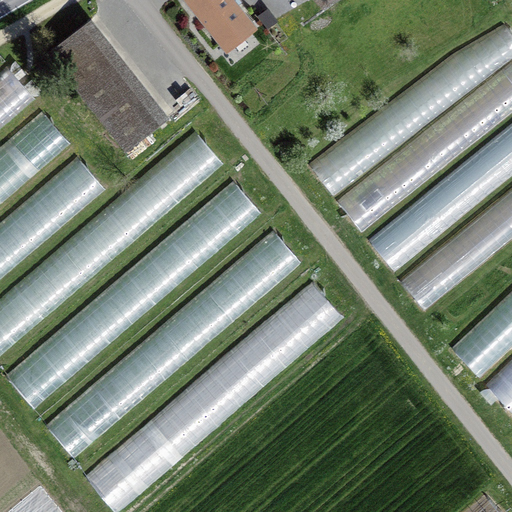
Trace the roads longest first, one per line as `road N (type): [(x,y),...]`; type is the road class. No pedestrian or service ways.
road 1 (track): [(511,477),(135,0)]
road 2 (track): [(80,511),(0,408)]
